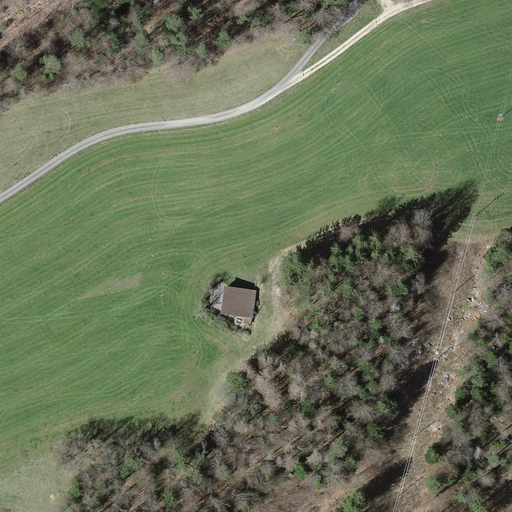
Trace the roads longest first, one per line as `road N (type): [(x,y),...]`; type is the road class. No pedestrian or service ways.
road 1 (unclassified): [(0,198),(97,139),(202,123),(268,98),(353,0)]
road 2 (track): [(270,280),(273,257),(372,220),(411,212),(511,222)]
road 3 (track): [(287,82),(317,69),(391,8),(423,0)]
